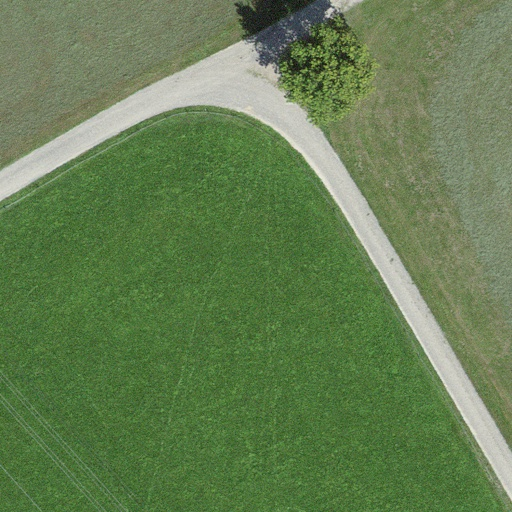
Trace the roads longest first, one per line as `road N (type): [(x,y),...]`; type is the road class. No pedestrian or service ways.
road 1 (track): [(511,480),(301,130),(234,82),(202,79)]
road 2 (track): [(0,189),(338,0)]
